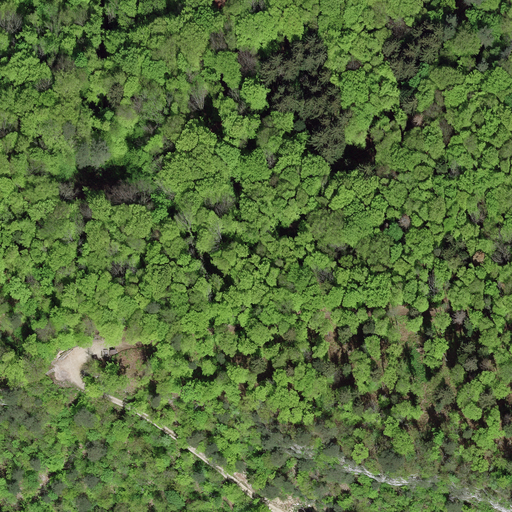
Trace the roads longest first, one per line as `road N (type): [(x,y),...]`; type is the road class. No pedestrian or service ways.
road 1 (track): [(493,0),(460,26),(401,53),(363,61),(226,122),(163,166),(152,276),(109,344)]
road 2 (track): [(109,344),(411,310),(511,325)]
road 3 (track): [(109,344),(71,362),(74,379),(152,414),(279,511)]
